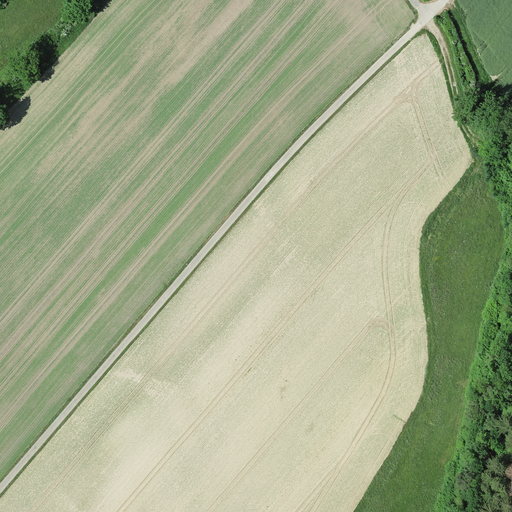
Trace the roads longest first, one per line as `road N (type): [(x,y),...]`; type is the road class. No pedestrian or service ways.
road 1 (track): [(0,488),(288,154),(427,17)]
road 2 (track): [(480,511),(495,364),(511,294)]
road 3 (track): [(511,161),(468,123),(427,17)]
